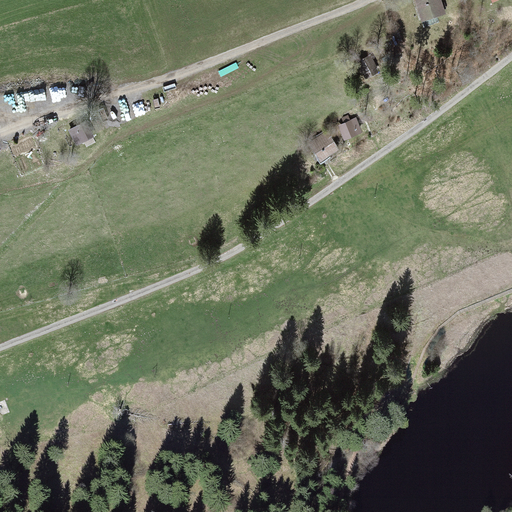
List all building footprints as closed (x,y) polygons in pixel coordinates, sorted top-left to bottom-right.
[(438,0),(416,0),(422,20),(443,15),(438,0)] [(381,74),(371,55),(354,63),(364,83),(381,74)] [(343,123),(337,125),(344,141),(362,133),(356,117),(350,120),(347,115),(341,118),(343,123)] [(86,120),(69,129),(77,145),(95,137),(86,120)] [(327,133),(310,143),(321,160),(337,150),(327,133)]
